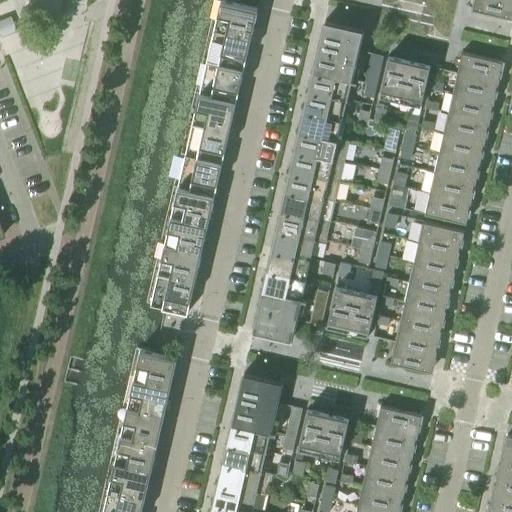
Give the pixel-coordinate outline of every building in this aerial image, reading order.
[(35,0),(12,0),(13,8),(35,7),(35,0)] [(223,0),(216,29),(253,38),(260,9),(237,4),(223,0)] [(511,0),(475,0),(473,10),(511,19),(511,0)] [(314,71),(359,82),(359,81),(353,80),(364,31),(326,22),(315,71),(314,71)] [(216,29),(209,62),(245,70),(253,38),(216,29)] [(364,95),(374,97),(384,55),(372,52),(365,81),(367,81),(364,95)] [(463,53),(458,73),(500,83),(502,71),(501,71),(503,62),(463,53)] [(432,69),(432,67),(389,57),(389,58),(389,59),(380,97),(422,107),(431,68),(432,69)] [(209,62),(201,95),(238,103),(245,70),(209,62)] [(359,82),(314,71),(314,72),(315,72),(310,91),(309,91),(349,100),(348,99),(353,81),(358,82),(359,82)] [(458,73),(454,93),(495,103),(500,83),(458,73)] [(431,89),(443,91),(444,85),(433,82),(431,89)] [(305,110),(305,111),(344,120),(344,119),(348,101),(349,101),(349,100),(309,91),(309,92),(310,92),(306,111),(305,110)] [(454,93),(449,113),(490,123),(495,103),(454,93)] [(201,95),(195,123),(231,131),(238,103),(201,95)] [(427,108),(438,111),(440,104),(428,102),(427,108)] [(375,121),(385,123),(388,111),(378,108),(375,121)] [(359,123),(369,126),(372,113),(361,110),(359,123)] [(300,130),(300,131),(351,142),(339,139),(343,120),(344,121),(344,120),(305,111),(305,112),(306,112),(301,130),(300,130)] [(449,113),(444,133),(486,143),(490,123),(449,113)] [(410,116),(408,125),(417,127),(420,118),(410,116)] [(422,128),(434,131),(435,124),(424,122),(422,128)] [(195,123),(187,155),(224,164),(231,131),(195,123)] [(407,133),(404,145),(414,147),(417,135),(416,135),(417,127),(408,125),(406,133),(407,133)] [(386,143),(398,146),(401,133),(389,130),(386,143)] [(296,150),(296,151),(346,162),(346,161),(350,143),(351,143),(351,142),(300,131),(301,132),(297,150),(296,150)] [(444,133),(440,153),(481,163),(486,143),(444,133)] [(414,147),(404,145),(402,158),(411,160),(414,147)] [(291,170),(342,182),(342,181),(341,181),(345,163),(346,163),(346,162),(296,151),(295,151),(296,151),(292,170),(291,170)] [(440,153),(435,173),(476,183),(481,163),(440,153)] [(187,155),(179,188),(216,197),(224,164),(187,155)] [(383,158),(380,170),(392,172),(395,160),(383,158)] [(287,190),(286,190),(337,202),(337,201),(336,201),(341,182),(342,183),(342,182),(291,170),(291,171),(292,171),(287,190)] [(392,172),(380,170),(377,182),(389,185),(392,172)] [(398,173),(395,185),(405,187),(408,175),(398,173)] [(435,173),(431,193),(472,203),(476,183),(435,173)] [(405,187),(395,185),(392,197),(402,199),(405,187)] [(179,188),(173,216),(210,225),(216,197),(179,188)] [(282,209),(282,210),(332,222),(333,221),(332,221),(336,202),(337,202),(286,190),(286,191),(287,191),(283,210),(282,209)] [(472,203),(431,193),(426,214),(467,223),(472,203)] [(374,197),(371,209),(382,212),(385,200),(374,197)] [(382,212),(371,209),(368,222),(380,225),(382,212)] [(277,229),(277,230),(328,241),(327,241),(331,222),(332,222),(282,210),(282,211),(283,211),(278,229),(277,229)] [(386,226),(396,228),(398,216),(389,214),(386,226)] [(173,216),(166,244),(203,253),(210,225),(173,216)] [(424,221),(419,242),(461,251),(465,231),(424,221)] [(273,249),(273,250),(312,259),(313,258),(312,258),(316,239),(328,242),(328,241),(277,230),(277,231),(278,231),(274,249),(273,249)] [(365,237),(362,249),(373,252),(376,239),(365,237)] [(382,242),(379,254),(389,256),(392,244),(382,242)] [(419,242),(415,262),(456,271),(461,251),(419,242)] [(166,244),(160,272),(197,281),(203,253),(166,244)] [(373,252),(362,249),(359,261),(370,264),(373,252)] [(268,269),(268,270),(308,279),(308,278),(307,278),(311,259),(312,259),(273,250),(273,251),(269,269),(268,269)] [(389,256),(379,254),(376,266),(386,269),(389,256)] [(323,273),(334,276),(337,264),(325,262),(323,273)] [(415,262),(410,282),(451,291),(456,271),(415,262)] [(339,275),(349,278),(352,265),(342,263),(339,275)] [(308,279),(268,270),(269,270),(265,289),(264,289),(308,300),(308,299),(302,298),(307,279),(308,279)] [(374,270),(371,283),(381,285),(384,272),(374,270)] [(169,309),(189,313),(197,281),(160,272),(152,305),(169,309)] [(386,283),(398,286),(400,280),(388,277),(386,283)] [(410,282),(405,302),(447,311),(451,291),(410,282)] [(327,326),(370,336),(370,335),(379,296),(337,286),(328,325),(327,325),(327,326)] [(308,300),(264,289),(263,290),(264,290),(255,331),(293,339),(302,299),(308,300)] [(327,305),(330,292),(319,290),(316,302),(327,305)] [(382,303),(393,306),(395,299),(383,297),(382,303)] [(322,325),(327,305),(316,302),(311,323),(322,325)] [(405,302),(401,322),(442,331),(447,311),(405,302)] [(377,323),(389,326),(390,319),(379,316),(377,323)] [(401,322),(396,342),(438,351),(442,331),(401,322)] [(438,351),(396,342),(391,362),(432,372),(434,363),(435,363),(438,351)] [(142,349),(136,378),(172,386),(179,357),(160,353),(142,349)] [(229,441),(229,442),(273,452),(267,450),(271,432),(277,433),(278,432),(272,430),(283,381),(245,373),(234,422),(233,422),(233,423),(234,423),(230,442),(229,441)] [(136,378),(129,406),(166,414),(172,386),(136,378)] [(283,447),(293,449),(303,407),(292,405),(283,447)] [(382,405),(377,425),(418,435),(421,423),(420,423),(422,414),(382,405)] [(129,406),(123,434),(159,442),(166,414),(129,406)] [(296,459),(303,460),(305,451),(341,459),(350,420),(351,421),(351,419),(308,409),(307,410),(308,411),(299,449),(298,449),(296,459)] [(377,425),(372,445),(414,455),(418,435),(377,425)] [(504,442),(501,453),(511,455),(511,434),(507,433),(506,442),(504,442)] [(123,434),(116,462),(153,470),(159,442),(123,434)] [(350,441),(362,443),(363,437),(352,434),(350,441)] [(224,461),(224,462),(274,474),(274,473),(263,470),(267,452),(273,453),(273,452),(229,442),(228,443),(229,443),(225,461),(224,461)] [(372,445),(368,465),(409,475),(414,455),(372,445)] [(511,455),(501,453),(497,473),(511,476),(511,455)] [(345,460),(357,463),(359,457),(347,454),(345,460)] [(294,473),(303,475),(306,463),(297,460),(294,473)] [(116,462),(110,490),(147,498),(153,470),(116,462)] [(219,481),(219,482),(270,493),(269,492),(273,474),(274,474),(224,462),(224,463),(225,463),(220,481),(219,481)] [(278,474),(288,477),(291,464),(281,462),(278,474)] [(368,465),(363,485),(405,495),(409,475),(368,465)] [(326,480),(336,483),(338,470),(329,468),(326,480)] [(511,476),(497,473),(492,493),(511,497),(511,476)] [(341,480),(353,483),(354,476),(342,474),(341,480)] [(306,494),(317,497),(320,484),(308,481),(306,494)] [(215,501),(215,502),(260,511),(263,511),(253,510),(258,491),(270,494),(270,493),(219,482),(220,482),(216,501),(215,501)] [(326,485),(323,497),(333,499),(336,487),(326,485)] [(363,485),(359,505),(387,511),(400,511),(405,495),(363,485)] [(110,490),(104,511),(143,511),(147,498),(110,490)] [(511,511),(511,497),(492,493),(487,511),(511,511)] [(333,499),(323,497),(320,509),(330,511),(333,499)] [(260,511),(215,502),(213,511),(260,511)]
